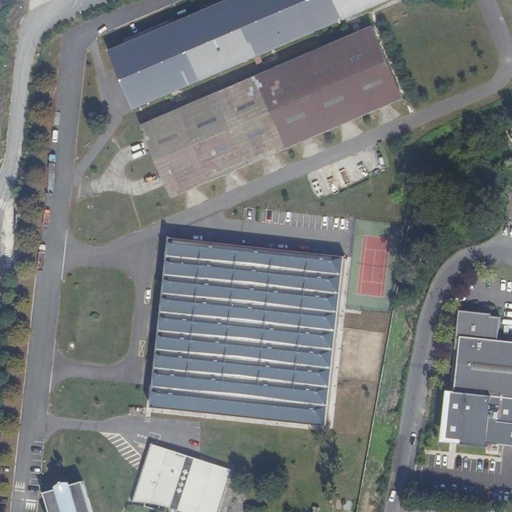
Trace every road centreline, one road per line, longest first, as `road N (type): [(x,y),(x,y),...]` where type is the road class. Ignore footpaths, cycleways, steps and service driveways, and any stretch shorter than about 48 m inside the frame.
road 1 (unclassified): [(390,511),(426,308),(441,274),(464,256),(511,254)]
road 2 (unclassified): [(82,0),(28,32),(9,172),(0,188)]
